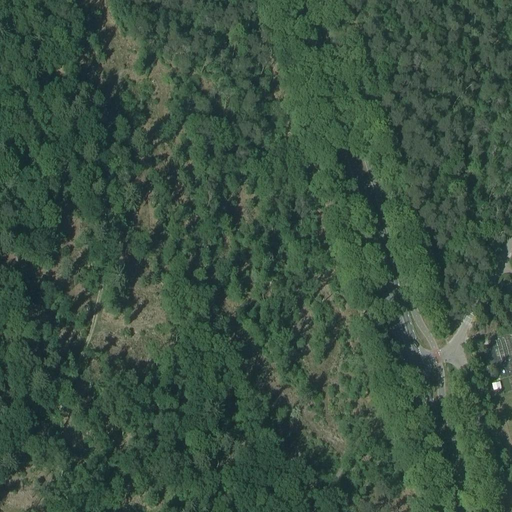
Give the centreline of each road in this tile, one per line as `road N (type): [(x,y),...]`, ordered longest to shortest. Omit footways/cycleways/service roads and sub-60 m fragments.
road 1 (track): [(0,481),(51,418),(75,372),(96,310),(104,237),(86,144),(55,92),(0,44)]
road 2 (primary): [(413,364),(298,0)]
road 3 (primary): [(456,511),(413,364)]
road 4 (residential): [(511,491),(496,473),(456,350)]
road 5 (unclassified): [(456,350),(511,240)]
